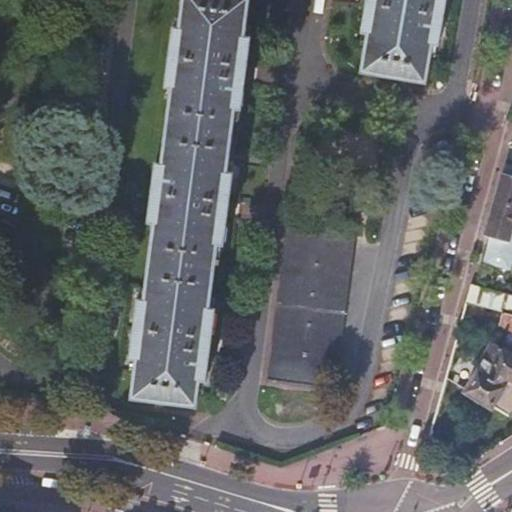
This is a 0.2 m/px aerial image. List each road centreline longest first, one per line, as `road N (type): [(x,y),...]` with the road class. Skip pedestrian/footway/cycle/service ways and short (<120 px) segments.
road 1 (residential): [(292,82),(252,398),(337,413),(407,124),(442,107)]
road 2 (residential): [(0,365),(19,374),(73,376),(100,348),(92,235),(128,0)]
road 3 (residential): [(497,123),(408,461),(387,506)]
road 4 (secondary): [(371,511),(282,502),(104,448),(0,441)]
road 5 (secondary): [(0,461),(113,471),(229,511)]
road 6 (residential): [(442,107),(316,86)]
